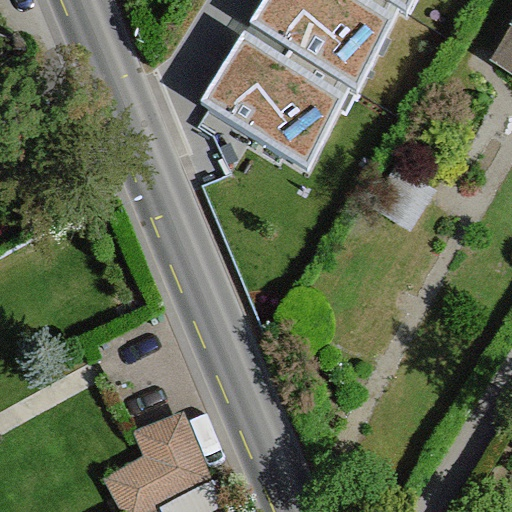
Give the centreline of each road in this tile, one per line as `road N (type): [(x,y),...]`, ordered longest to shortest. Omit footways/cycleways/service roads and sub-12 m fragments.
road 1 (tertiary): [(84,0),(299,511)]
road 2 (residential): [(511,378),(427,511)]
